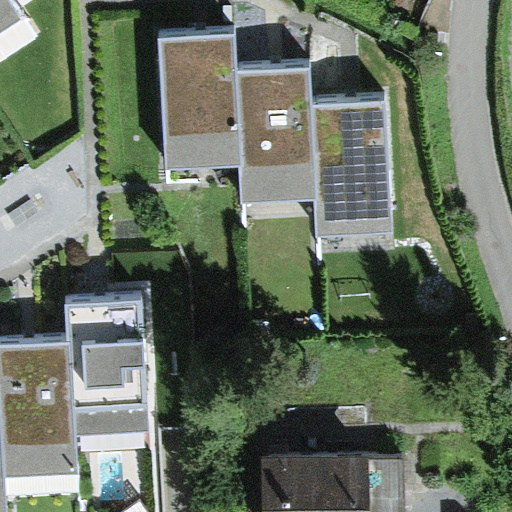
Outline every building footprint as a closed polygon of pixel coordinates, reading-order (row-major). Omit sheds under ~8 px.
[(0,0),(0,26),(19,14),(9,0),(0,0)] [(165,162),(241,158),(236,64),(234,27),(158,31),(165,162)] [(309,60),(236,64),(241,158),(242,196),(315,192),(311,98),(309,60)] [(311,98),(315,192),(317,228),(393,227),(383,95),(311,98)] [(65,326),(73,442),(150,437),(139,288),(62,294),(65,326)] [(0,330),(0,478),(76,473),(73,442),(65,326),(0,330)] [(401,511),(400,459),(259,462),(259,511),(401,511)]
